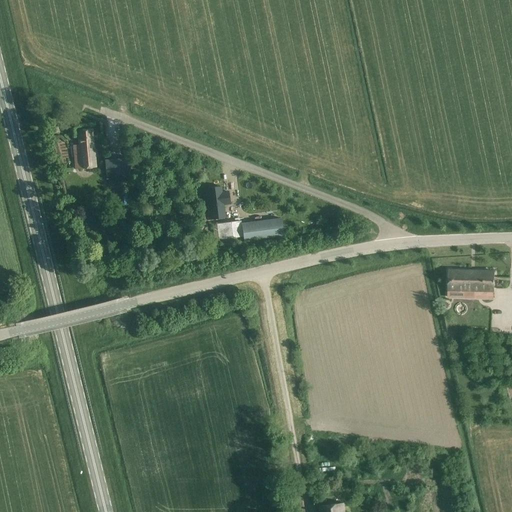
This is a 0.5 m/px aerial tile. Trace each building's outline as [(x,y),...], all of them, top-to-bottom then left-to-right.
[(78,130),(79,145),(73,145),(75,169),(95,167),(91,129),(78,130)] [(128,158),(104,160),(106,179),(130,177),(128,158)] [(205,196),(206,206),(208,220),(224,218),(223,211),(222,204),(230,203),(228,191),(221,192),(221,191),(220,187),(207,189),(208,196),(205,196)] [(168,195),(168,202),(177,202),(177,194),(168,195)] [(119,206),(118,197),(105,197),(105,207),(119,206)] [(281,215),(241,221),(243,239),(283,233),(281,215)] [(243,235),(240,220),(215,222),(217,238),(243,235)] [(495,271),(449,270),(448,296),(476,297),(476,291),(494,292),(495,271)] [(319,506),(320,511),(344,511),(344,503),(319,506)]
